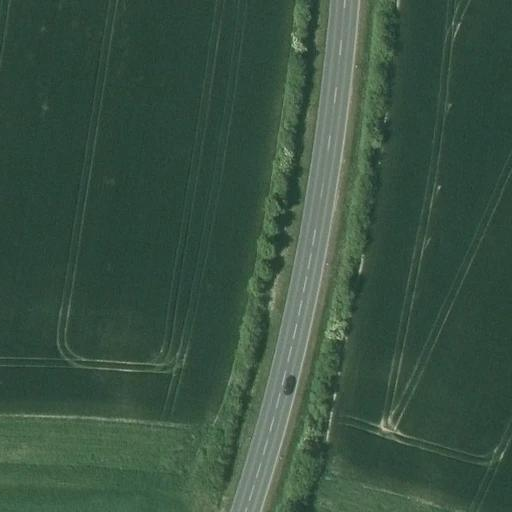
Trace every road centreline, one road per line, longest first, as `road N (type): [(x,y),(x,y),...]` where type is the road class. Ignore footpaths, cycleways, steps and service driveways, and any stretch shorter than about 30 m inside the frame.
road 1 (primary): [(244,511),(304,282),(344,0)]
road 2 (track): [(0,465),(62,463),(176,480)]
